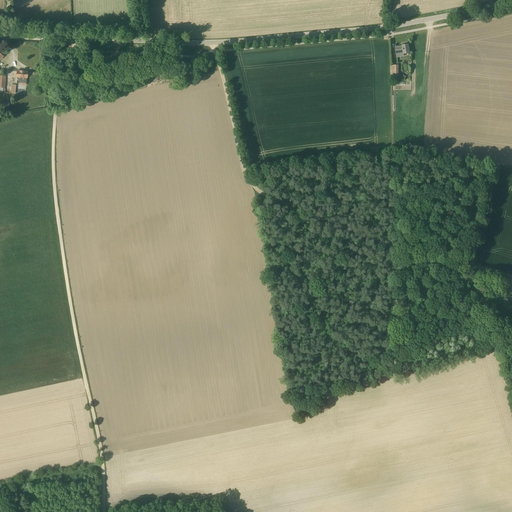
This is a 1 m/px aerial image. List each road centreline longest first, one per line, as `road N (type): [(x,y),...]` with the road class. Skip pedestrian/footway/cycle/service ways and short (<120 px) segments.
road 1 (track): [(45,33),(55,192),(101,454),(103,511)]
road 2 (track): [(511,276),(392,245),(254,185),(213,51)]
road 3 (tertiary): [(385,27),(211,42),(0,30)]
road 4 (tertiary): [(511,4),(385,27)]
road 5 (track): [(511,166),(496,166),(473,266)]
